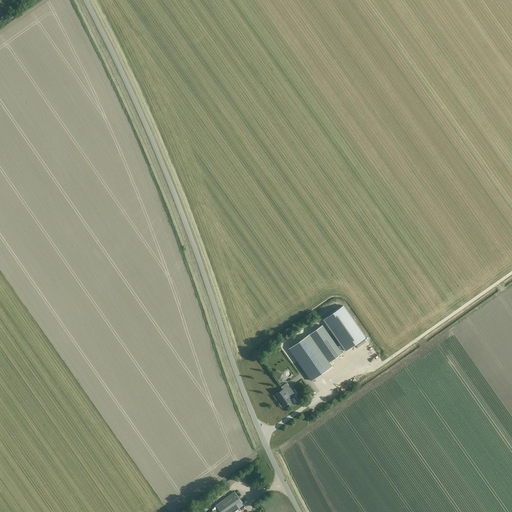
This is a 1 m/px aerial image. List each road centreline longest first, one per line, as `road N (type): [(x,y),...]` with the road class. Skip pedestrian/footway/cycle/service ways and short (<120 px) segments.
road 1 (tertiary): [(299,511),(250,409),(177,200),(86,0)]
road 2 (track): [(343,373),(375,369),(511,273)]
